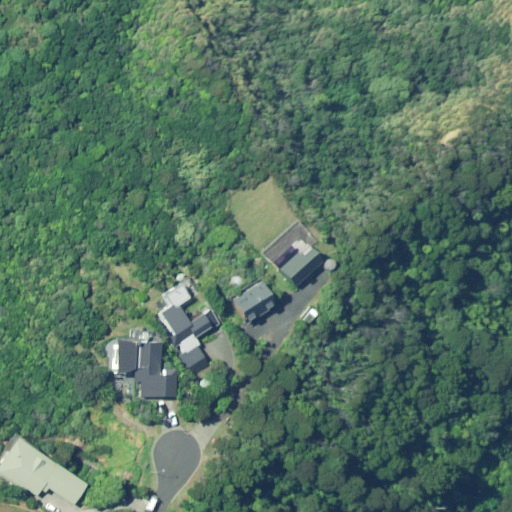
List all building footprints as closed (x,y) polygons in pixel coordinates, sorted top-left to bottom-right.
[(315,242),(293,221),(260,254),(293,287),(320,260),(309,248),(315,242)] [(334,265),(327,257),(319,264),(325,272),(334,265)] [(276,303),(259,279),(228,301),(245,324),(276,303)] [(187,300),(177,284),(161,294),(169,306),(158,313),(183,352),(178,355),(187,369),(205,357),(194,339),(218,324),(209,310),(187,324),(176,306),(187,300)] [(310,307),(300,319),(308,325),(318,313),(310,307)] [(158,332),(130,331),(130,343),(115,343),(114,371),(131,371),(131,382),(138,382),(138,397),(173,397),(173,369),(158,369),(158,332)] [(0,475),(36,497),(39,492),(44,495),(48,489),(74,505),(87,484),(13,438),(0,459),(0,475)]
